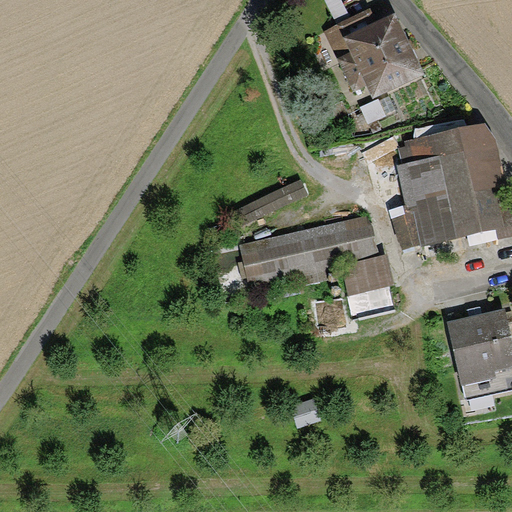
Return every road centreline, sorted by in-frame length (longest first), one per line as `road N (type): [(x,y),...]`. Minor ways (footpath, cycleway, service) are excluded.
road 1 (track): [(0,391),(259,0)]
road 2 (track): [(511,142),(399,0)]
